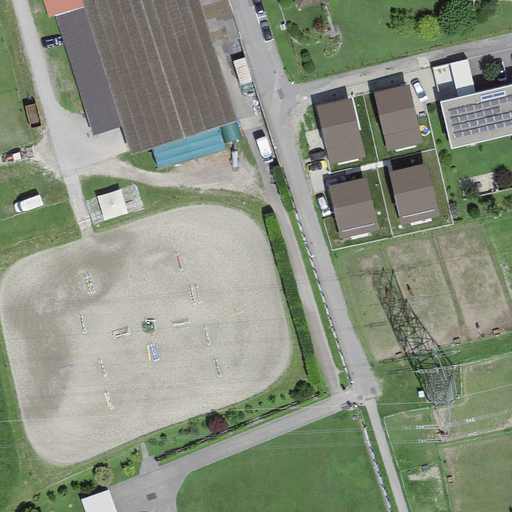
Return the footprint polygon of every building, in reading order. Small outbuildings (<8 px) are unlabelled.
[(80,0),(130,158),(238,124),(198,0),(80,0)] [(294,0),(298,12),(341,0),(294,0)] [(374,89),(390,149),(426,139),(410,79),(374,89)] [(511,87),(470,98),(438,105),(450,153),(511,138),(511,87)] [(334,162),(371,152),(353,92),(316,103),(334,162)] [(431,160),(393,165),(400,220),(438,215),(431,160)] [(338,223),(377,217),(370,175),(332,180),(338,223)] [(106,217),(128,211),(123,188),(100,194),(106,217)]
